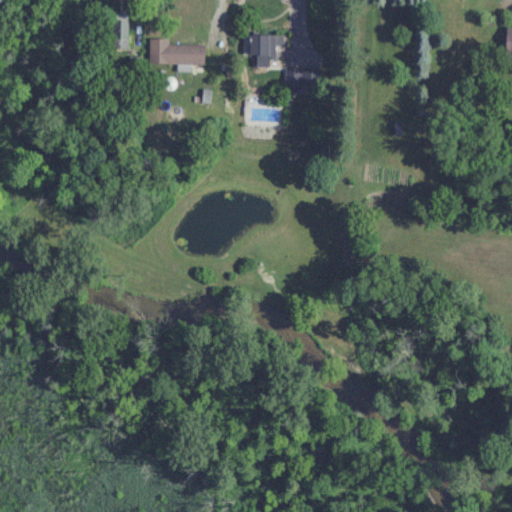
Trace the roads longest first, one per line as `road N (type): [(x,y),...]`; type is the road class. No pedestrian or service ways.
road 1 (residential): [(58,165),(36,0)]
road 2 (residential): [(360,126),(354,0)]
